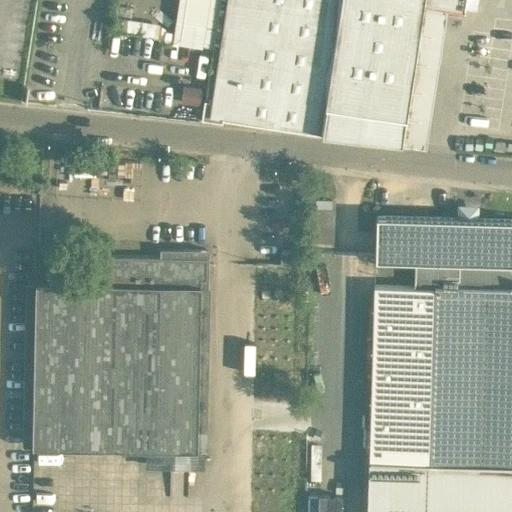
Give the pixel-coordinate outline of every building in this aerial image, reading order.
[(239,0),(221,117),(321,132),(401,141),(405,115),(423,1),(476,8),(477,0),(239,0)] [(457,216),(376,214),(374,257),(415,258),(414,284),(434,285),(434,283),(511,285),(511,217),(477,217),(478,210),(458,209),(457,216)] [(183,255),(98,254),(97,282),(200,284),(208,284),(208,248),(184,248),(183,255)] [(296,251),(281,250),(281,261),(296,261),(296,251)] [(97,282),(35,280),(35,281),(32,445),(196,449),(200,284),(97,282)] [(511,285),(434,283),(434,285),(429,461),(511,463),(511,285)] [(414,285),(374,284),(369,459),(429,461),(434,285),(414,284),(414,285)] [(369,459),(368,459),(366,511),(511,511),(511,463),(429,461),(369,459)] [(341,511),(342,494),(318,494),(317,511),(341,511)]
